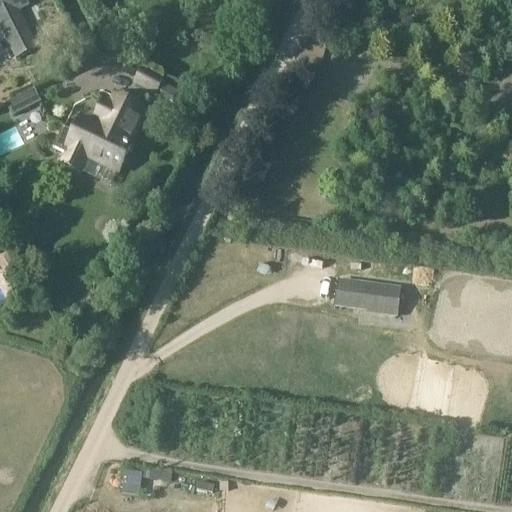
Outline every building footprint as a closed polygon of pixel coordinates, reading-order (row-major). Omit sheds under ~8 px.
[(28,6),(24,0),(0,0),(0,32),(15,61),(37,50),(18,11),(28,6)] [(225,37),(233,41),(239,28),(235,26),(237,25),(234,18),(230,20),(232,25),(231,24),(225,37)] [(51,63),(58,60),(51,43),(43,47),(51,63)] [(37,87),(53,79),(46,64),(29,73),(37,87)] [(162,82),(141,72),(135,85),(156,95),(160,87),(161,85),(162,82)] [(188,99),(161,85),(160,87),(156,95),(182,110),(188,99)] [(22,102),(28,113),(41,107),(36,95),(22,102)] [(189,104),(186,110),(196,116),(199,110),(189,104)] [(87,158),(117,174),(131,145),(129,144),(139,123),(119,113),(109,134),(80,120),(74,132),(63,127),(53,148),(66,154),(61,165),(79,174),(87,158)] [(0,252),(0,270),(19,301),(31,293),(5,250),(0,252)] [(102,281),(95,294),(107,300),(113,287),(102,281)] [(400,289),(337,281),(333,310),(396,319),(400,289)] [(138,499),(141,474),(125,472),(122,496),(122,497),(138,499)] [(198,484),(196,492),(212,495),(214,488),(198,484)]
